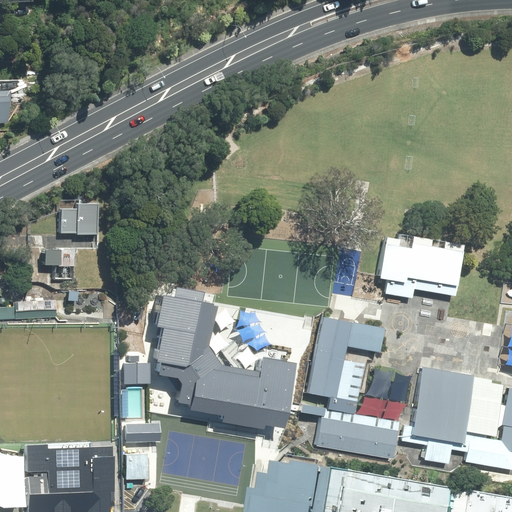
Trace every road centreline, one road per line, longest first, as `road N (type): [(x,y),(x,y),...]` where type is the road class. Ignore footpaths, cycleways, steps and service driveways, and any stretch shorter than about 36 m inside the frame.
road 1 (secondary): [(457,0),(386,14),(292,48),(0,198)]
road 2 (secondary): [(0,164),(230,46),(343,0)]
